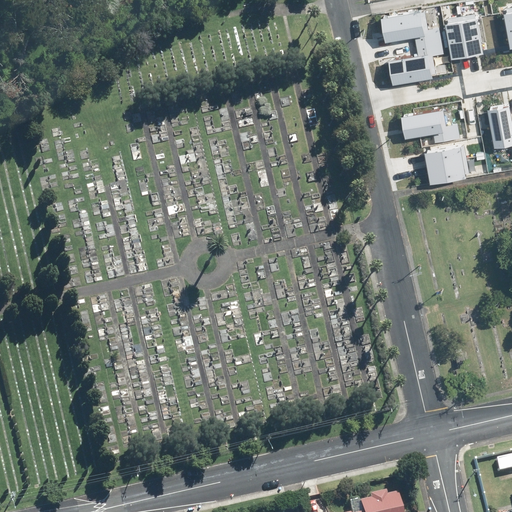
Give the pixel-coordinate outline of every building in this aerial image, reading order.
[(427,5),(387,11),(391,37),(416,33),(418,50),(393,53),(397,80),(437,74),(434,49),(445,47),(441,21),(429,22),(427,5)] [(483,8),(449,13),(455,53),(489,48),(483,8)] [(511,101),(492,104),(498,143),(511,141),(511,101)] [(408,110),(411,132),(452,126),(448,104),(408,110)] [(423,131),(412,133),(415,150),(426,148),(423,131)] [(471,171),(465,138),(430,143),(435,176),(471,171)] [(511,454),(494,459),(497,472),(511,468),(511,454)] [(367,495),(368,500),(358,503),(360,511),(401,511),(397,494),(385,496),(384,492),(367,495)]
